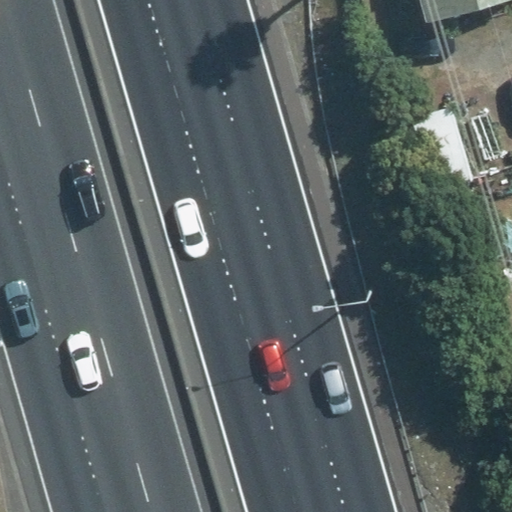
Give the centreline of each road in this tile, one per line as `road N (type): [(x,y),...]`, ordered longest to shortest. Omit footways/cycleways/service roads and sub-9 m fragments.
road 1 (motorway): [(149,0),(298,511)]
road 2 (motorway): [(150,511),(2,0)]
